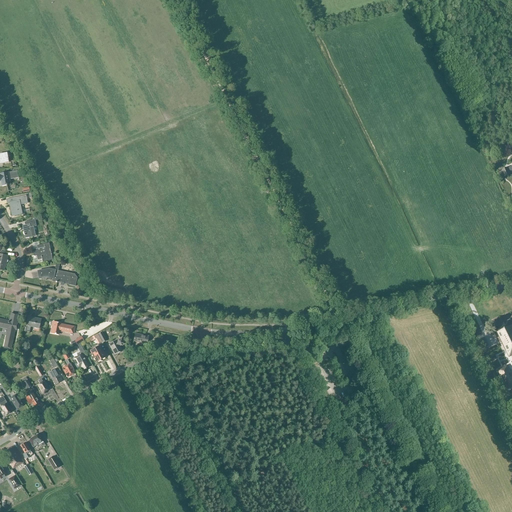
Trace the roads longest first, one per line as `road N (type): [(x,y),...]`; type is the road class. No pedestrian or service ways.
road 1 (track): [(338,319),(177,0)]
road 2 (unclassified): [(201,331),(286,329),(511,284)]
road 3 (unclassified): [(201,331),(193,350),(123,370),(0,444)]
road 4 (unclassified): [(15,293),(201,331)]
road 5 (track): [(381,404),(436,511)]
